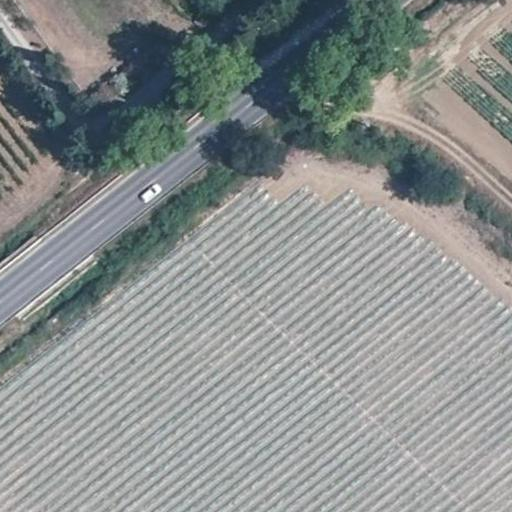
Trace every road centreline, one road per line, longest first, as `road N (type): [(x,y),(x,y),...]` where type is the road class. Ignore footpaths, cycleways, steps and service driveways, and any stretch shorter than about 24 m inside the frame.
road 1 (primary): [(386,0),(0,307)]
road 2 (track): [(511,195),(450,142),(383,110),(275,87)]
